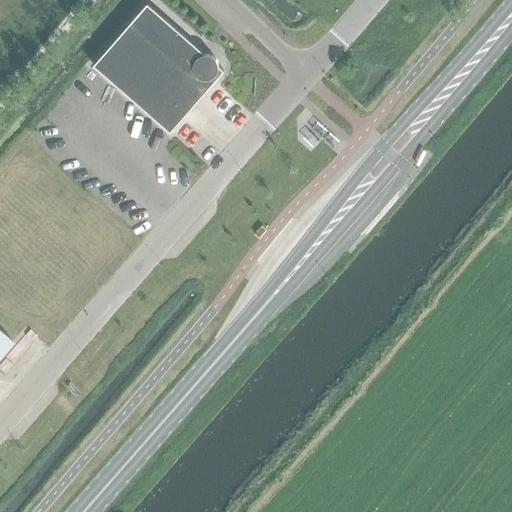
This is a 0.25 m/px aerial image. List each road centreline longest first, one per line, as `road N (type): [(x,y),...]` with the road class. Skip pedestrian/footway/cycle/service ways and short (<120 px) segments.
road 1 (primary): [(82,511),(511,7)]
road 2 (unclassified): [(0,423),(304,75)]
